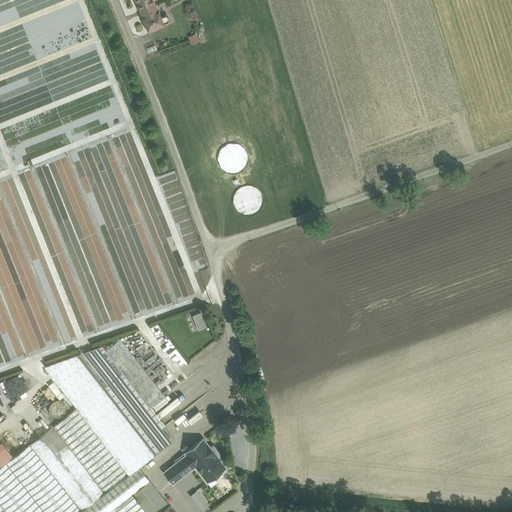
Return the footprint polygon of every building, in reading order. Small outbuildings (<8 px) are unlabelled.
[(152,0),(135,0),(143,17),(157,11),(152,0)] [(193,0),(202,25),(223,17),(217,0),(193,0)] [(262,0),(220,0),(225,16),(264,4),(262,0)] [(157,11),(143,17),(149,32),(164,26),(160,17),(157,11)] [(167,14),(160,17),(164,26),(171,23),(167,14)] [(189,36),(192,44),(199,41),(196,33),(189,36)] [(199,330),(208,326),(202,312),(193,315),(199,330)] [(13,458),(0,468),(0,504),(6,511),(81,511),(139,467),(175,440),(102,346),(44,367),(77,409),(13,458)] [(226,468),(203,439),(185,453),(186,455),(181,459),(188,467),(196,461),(210,478),(224,467),(225,468),(226,468)] [(2,444),(0,445),(0,468),(13,458),(2,444)] [(181,459),(164,473),(173,484),(190,470),(188,467),(181,459)] [(139,467),(81,511),(109,511),(132,494),(150,481),(139,467)] [(169,506),(150,481),(132,494),(145,511),(161,511),(169,507),(168,506),(169,506)] [(202,511),(205,511),(211,507),(196,490),(189,496),(202,511)] [(109,511),(145,511),(132,494),(109,511)]
